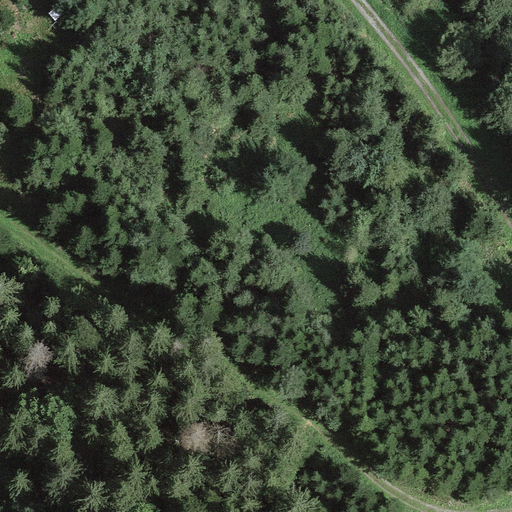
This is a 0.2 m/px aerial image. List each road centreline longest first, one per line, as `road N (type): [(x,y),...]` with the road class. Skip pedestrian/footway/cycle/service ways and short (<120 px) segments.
road 1 (track): [(440,511),(408,499),(302,413),(145,323),(0,220)]
road 2 (track): [(354,0),(396,47),(511,219)]
